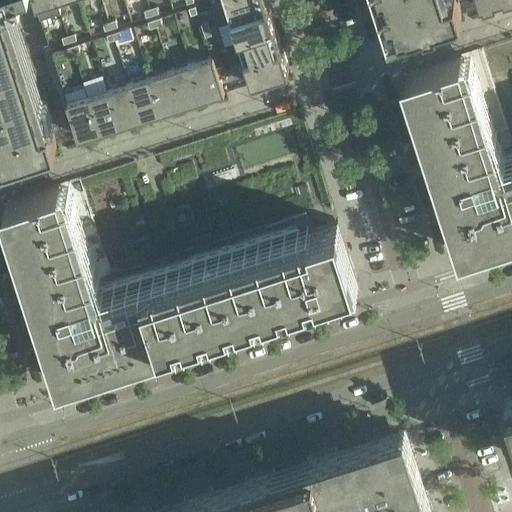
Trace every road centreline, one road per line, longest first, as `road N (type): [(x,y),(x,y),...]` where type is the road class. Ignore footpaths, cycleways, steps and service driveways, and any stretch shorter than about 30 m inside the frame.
road 1 (tertiary): [(419,317),(15,444)]
road 2 (tertiary): [(33,499),(435,370)]
road 3 (residential): [(419,317),(318,0)]
road 4 (residential): [(435,370),(482,511)]
